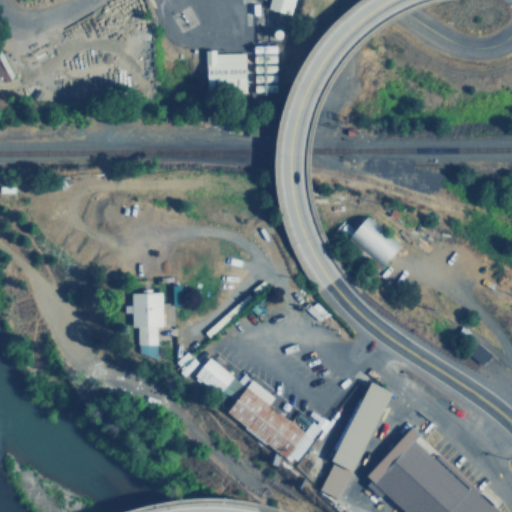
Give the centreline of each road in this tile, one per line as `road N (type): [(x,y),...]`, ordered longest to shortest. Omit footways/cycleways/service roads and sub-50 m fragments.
road 1 (primary): [(328,280),(290,191),(293,122),(321,59),(383,0)]
road 2 (primary): [(511,424),(377,327),(328,280)]
road 3 (residential): [(380,0),(460,46),(484,47),(511,31)]
